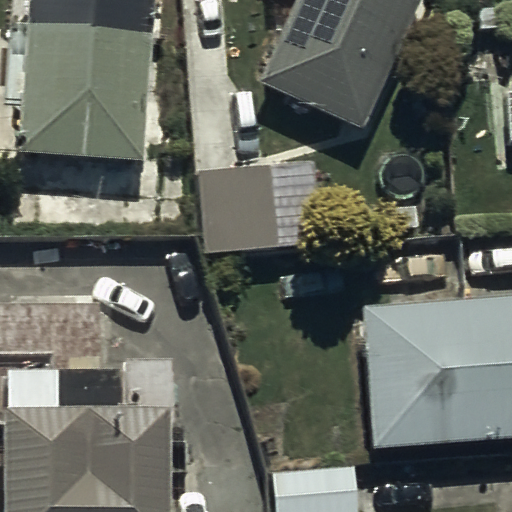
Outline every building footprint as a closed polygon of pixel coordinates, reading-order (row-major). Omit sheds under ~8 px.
[(146,0),(21,0),(12,168),(136,175),(146,0)] [(356,144),(413,15),(412,0),(296,0),(253,98),(356,144)] [(511,0),(511,10),(511,97),(494,99),(500,164),(511,162),(511,0)] [(264,178),(191,185),(199,270),(272,263),(264,178)] [(511,310),(353,323),(365,468),(511,456),(511,310)] [(90,320),(0,321),(0,511),(154,511),(154,444),(162,444),(161,378),(90,379),(90,320)] [(349,511),(349,482),(262,484),(263,511),(349,511)]
